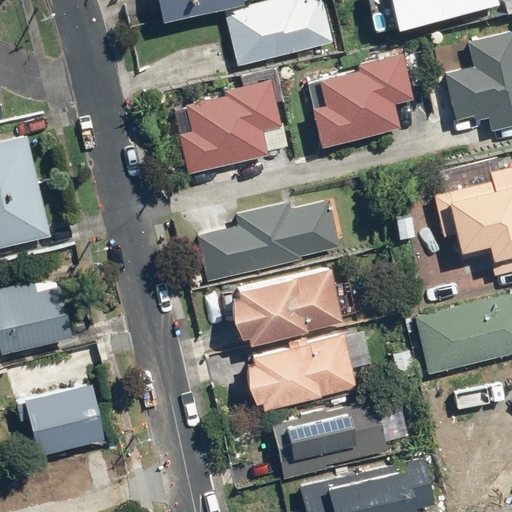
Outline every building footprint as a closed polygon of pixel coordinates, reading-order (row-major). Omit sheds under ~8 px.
[(147,0),(153,22),(239,0),(147,0)] [(329,42),(318,0),(263,0),(220,11),(233,66),(329,42)] [(511,30),(463,38),(467,66),(442,70),(450,119),(482,113),(484,127),(511,122),(511,30)] [(320,104),(305,108),(314,148),(395,128),(389,103),(413,97),(401,49),(351,61),(352,69),(314,78),(320,104)] [(271,81),(182,101),(187,126),(173,129),(183,174),(264,156),(259,135),(281,130),(271,81)] [(22,135),(0,140),(0,243),(45,233),(22,135)] [(487,180),(427,193),(433,221),(445,218),(453,253),(482,246),(485,260),(511,254),(511,163),(484,170),(487,180)] [(335,245),(324,202),(291,210),(289,200),(229,215),(232,225),(192,235),(203,281),(299,258),(298,254),(335,245)] [(409,213),(390,216),(394,240),(413,237),(409,213)] [(337,320),(322,266),(231,290),(233,298),(225,300),(225,320),(235,338),(241,336),(243,345),(337,320)] [(30,278),(0,285),(0,352),(67,336),(54,285),(33,290),(30,278)] [(511,287),(410,312),(424,374),(511,352),(511,287)] [(339,331),(244,353),(247,362),(241,364),(241,386),(250,403),(256,401),(258,408),(352,386),(339,331)] [(102,439),(87,379),(16,396),(30,456),(102,439)] [(354,401),(265,427),(280,479),(383,449),(373,414),(359,418),(354,401)] [(21,473),(33,511),(89,511),(102,508),(96,487),(112,482),(101,448),(21,473)] [(293,487),(299,511),(411,511),(411,510),(431,505),(419,457),(293,487)]
